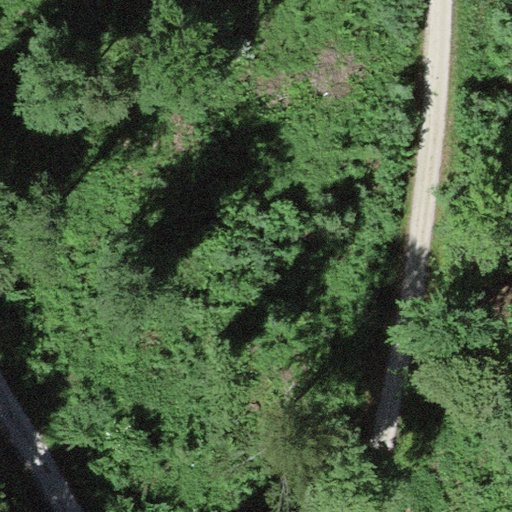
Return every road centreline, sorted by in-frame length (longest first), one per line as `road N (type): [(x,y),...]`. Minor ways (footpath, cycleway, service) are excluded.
road 1 (track): [(421,0),(407,113),(401,344),(361,511)]
road 2 (track): [(63,511),(0,400)]
